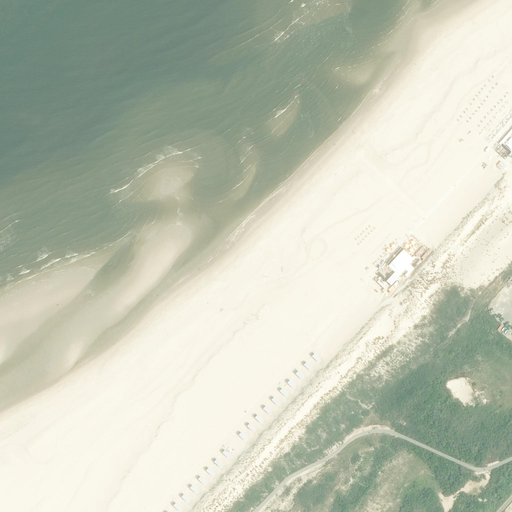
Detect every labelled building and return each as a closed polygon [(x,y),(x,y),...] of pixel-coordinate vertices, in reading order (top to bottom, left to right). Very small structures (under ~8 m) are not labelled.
[(491,188),(507,171),(494,159),(478,177),(491,188)] [(397,286),(407,274),(405,272),(408,269),(399,261),(386,275),(397,286)] [(388,296),(393,291),(386,284),(383,286),(386,288),(382,292),(388,296)] [(282,389),(279,391),(286,397),(288,394),(282,389)] [(220,467),(223,465),(217,459),(214,461),(220,467)] [(212,476),(215,474),(209,468),(206,471),(212,476)]
